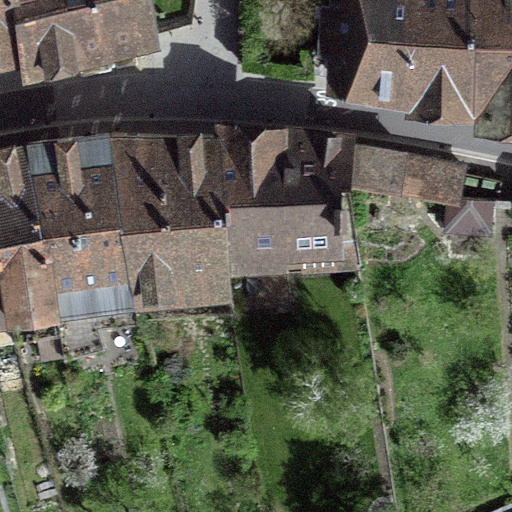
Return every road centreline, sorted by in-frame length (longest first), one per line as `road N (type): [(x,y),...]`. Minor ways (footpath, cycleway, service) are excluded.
road 1 (residential): [(207,80),(511,150)]
road 2 (residential): [(0,120),(207,80)]
